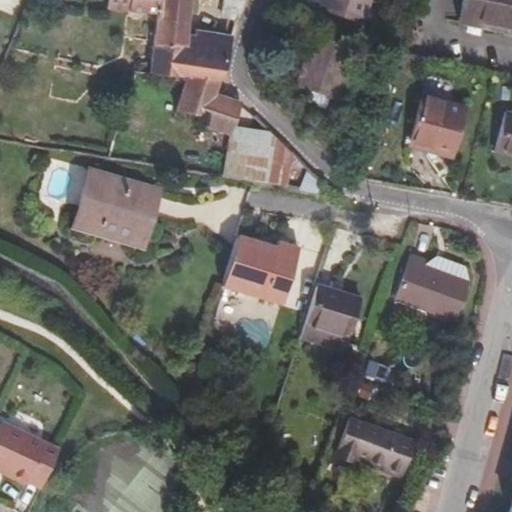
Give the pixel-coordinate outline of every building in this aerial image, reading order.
[(105,0),(105,10),(154,15),(156,0),(105,0)] [(232,126),(240,103),(214,93),(217,81),(220,80),(224,63),(183,57),(186,34),(188,0),(156,0),(154,15),(151,36),(125,34),(124,60),(147,62),(146,72),(185,77),(173,110),(205,115),(202,126),(227,134),(230,135),(232,126)] [(221,0),(222,15),(236,19),(243,0),(221,0)] [(367,0),(319,0),(318,4),(361,18),(367,0)] [(511,0),(462,0),(458,21),(511,32),(511,0)] [(308,91),(325,97),(336,100),(358,36),(318,23),(314,35),(309,34),(292,85),(308,91)] [(229,41),(186,34),(183,57),(224,63),(224,61),(226,54),(229,41)] [(322,107),(325,97),(308,91),(304,101),(322,107)] [(422,96),(407,146),(448,157),(462,107),(422,96)] [(511,113),(503,111),(492,152),(511,158),(511,113)] [(286,184),(289,153),(269,132),(268,130),(232,126),(230,135),(227,134),(222,175),(286,184)] [(155,190),(89,170),(72,226),(139,246),(155,190)] [(303,180),(301,189),(315,191),(318,181),(313,176),(311,181),(303,180)] [(218,284),(277,305),(295,248),(274,240),(272,246),(235,232),(218,284)] [(467,280),(464,278),(423,264),(429,260),(410,253),(392,299),(452,321),(467,280)] [(435,255),(429,260),(423,264),(464,278),(463,265),(435,255)] [(299,336),(327,345),(330,332),(347,337),(360,298),(314,284),(299,336)] [(343,351),(347,337),(330,332),(327,345),(343,351)] [(347,416),(333,456),(353,463),(355,457),(381,467),(380,470),(399,478),(413,440),(347,416)] [(0,423),(0,467),(9,472),(7,475),(25,484),(26,482),(39,489),(57,451),(1,422),(0,423)]
